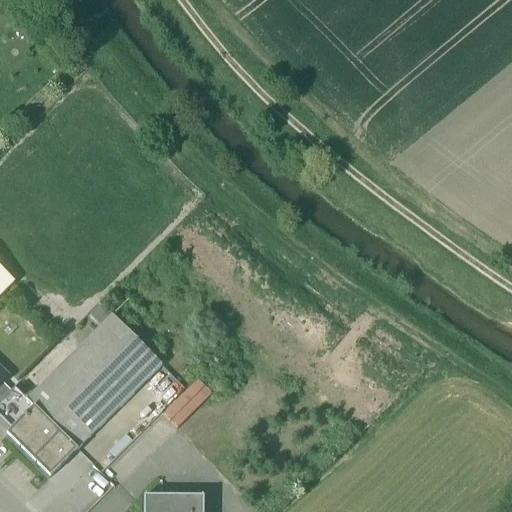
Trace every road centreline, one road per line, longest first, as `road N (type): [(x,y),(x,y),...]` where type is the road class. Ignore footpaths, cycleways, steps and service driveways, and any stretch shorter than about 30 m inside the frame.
road 1 (track): [(511,398),(363,295),(190,151),(71,0)]
road 2 (track): [(185,0),(273,105),(420,230),(511,293)]
road 3 (track): [(210,0),(314,112),(511,263)]
